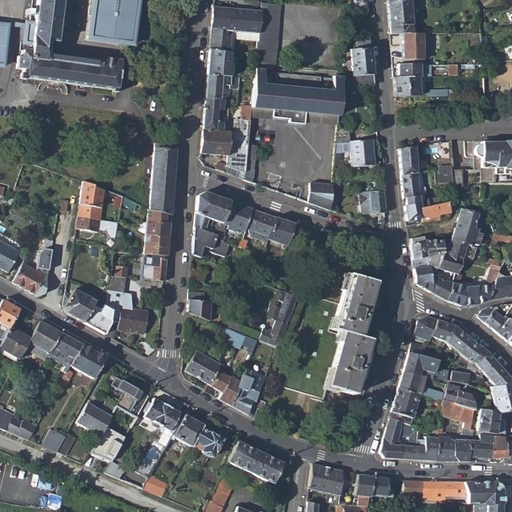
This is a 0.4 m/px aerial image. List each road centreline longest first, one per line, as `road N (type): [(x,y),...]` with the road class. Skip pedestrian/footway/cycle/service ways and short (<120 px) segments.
road 1 (residential): [(397,248),(185,174)]
road 2 (residential): [(185,174),(161,378)]
road 3 (residential): [(161,378),(0,289)]
road 4 (residential): [(0,438),(166,511)]
road 5 (residential): [(200,0),(185,174)]
road 6 (residential): [(359,466),(403,322),(403,298)]
road 7 (residential): [(302,454),(161,378)]
road 8 (residential): [(511,473),(359,466)]
road 9 (residential): [(388,137),(376,0)]
road 10 (residential): [(511,131),(388,137)]
